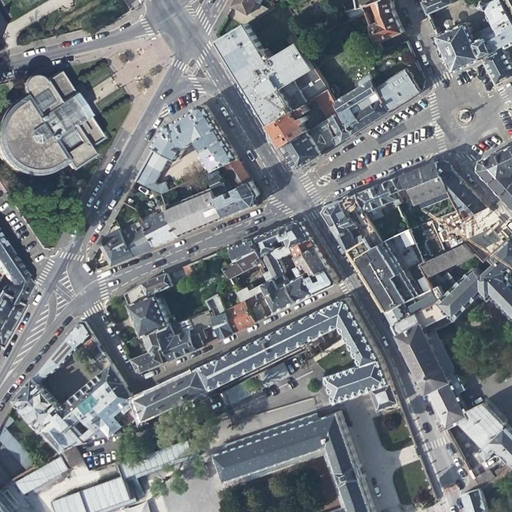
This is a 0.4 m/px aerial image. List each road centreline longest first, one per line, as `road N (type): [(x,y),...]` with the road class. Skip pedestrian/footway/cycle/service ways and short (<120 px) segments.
road 1 (residential): [(83,292),(137,385),(355,283)]
road 2 (residential): [(455,511),(435,443),(355,283)]
road 3 (residential): [(83,292),(302,201)]
road 4 (residential): [(164,87),(70,268)]
road 5 (residential): [(170,7),(113,38),(0,65)]
road 6 (residential): [(442,110),(286,191)]
road 7 (residential): [(302,201),(455,137)]
road 8 (residential): [(286,191),(217,82)]
